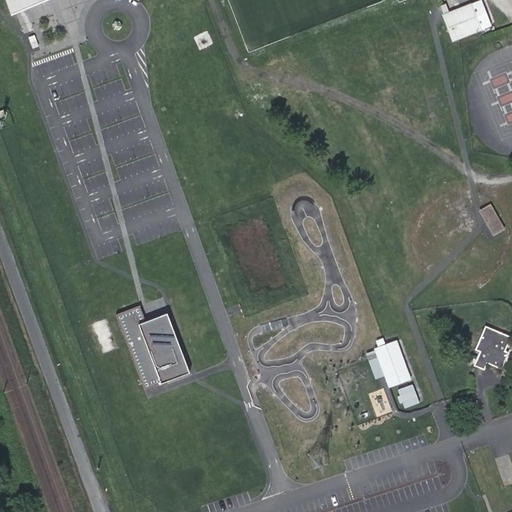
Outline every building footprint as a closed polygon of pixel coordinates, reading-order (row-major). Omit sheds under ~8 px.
[(7,0),(13,13),(44,0),(7,0)] [(438,13),(442,21),(452,17),(448,9),(438,13)] [(452,17),(442,21),(454,49),(484,37),(472,9),(452,17)] [(507,238),(495,218),(489,222),(501,242),(507,238)] [(167,313),(146,321),(139,305),(116,314),(145,389),(190,374),(167,313)] [(480,353),(474,366),(484,371),(487,364),(501,370),(508,354),(504,352),(510,338),(485,327),(475,351),(480,353)] [(386,347),(383,340),(375,343),(379,350),(375,351),(389,389),(411,380),(396,343),(386,347)] [(418,403),(411,385),(398,390),(400,396),(396,398),(399,404),(402,403),(404,408),(418,403)]
